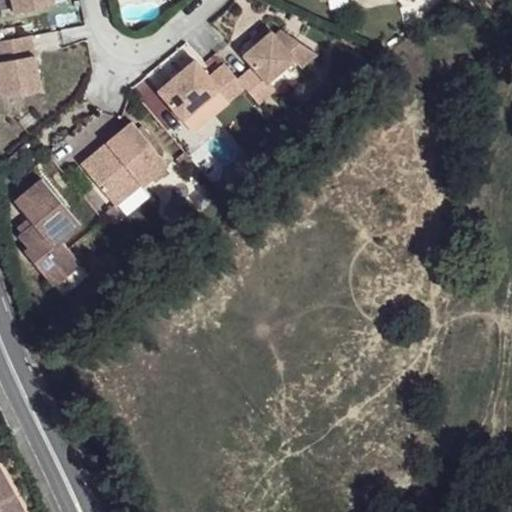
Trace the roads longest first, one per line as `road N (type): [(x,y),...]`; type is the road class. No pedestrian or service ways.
road 1 (tertiary): [(0,317),(85,511)]
road 2 (residential): [(101,0),(110,32),(128,47),(157,45),(223,0)]
